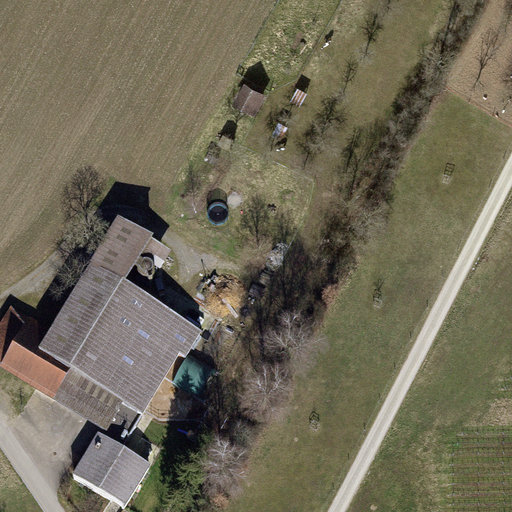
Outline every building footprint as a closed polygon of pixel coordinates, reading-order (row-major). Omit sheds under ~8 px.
[(271,94),(247,84),(235,109),(259,120),(271,94)] [(157,250),(120,228),(52,344),(30,331),(5,372),(3,376),(124,448),(141,419),(147,423),(199,336),(130,295),(157,250)] [(32,325),(11,314),(0,332),(0,369),(5,372),(32,325)] [(190,360),(177,381),(199,395),(213,374),(190,360)] [(132,511),(155,472),(99,441),(75,484),(124,511),(132,511)]
